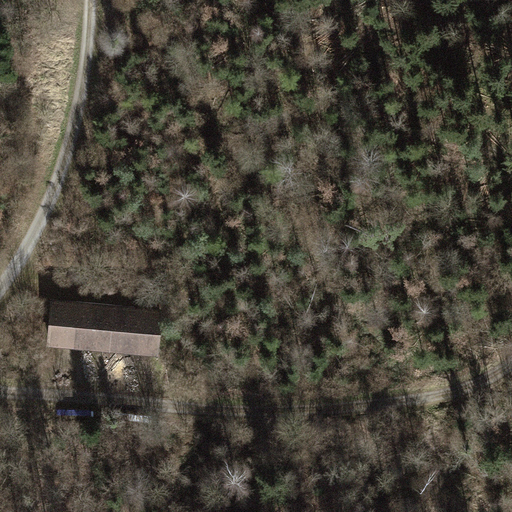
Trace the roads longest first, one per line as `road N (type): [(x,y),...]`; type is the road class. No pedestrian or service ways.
road 1 (track): [(511,366),(409,406),(260,416),(0,392)]
road 2 (track): [(0,297),(46,222),(77,139),(93,0)]
